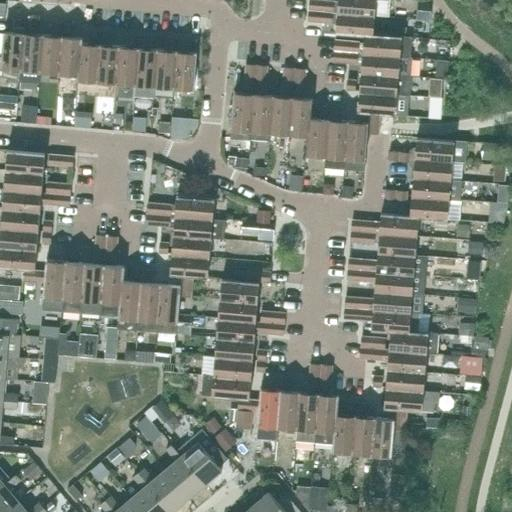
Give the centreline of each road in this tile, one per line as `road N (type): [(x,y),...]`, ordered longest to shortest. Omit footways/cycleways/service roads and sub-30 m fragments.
road 1 (residential): [(215,169),(142,151),(0,135)]
road 2 (residential): [(215,169),(225,26)]
road 3 (residential): [(324,220),(379,201),(385,127)]
road 4 (residential): [(315,348),(324,220)]
road 5 (residential): [(225,26),(199,7),(109,0)]
road 6 (residential): [(324,220),(215,169)]
